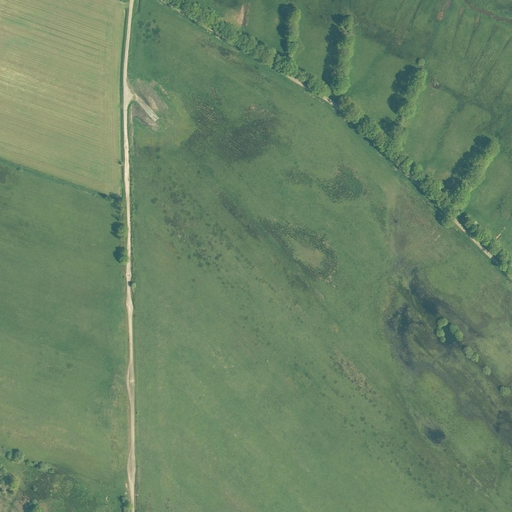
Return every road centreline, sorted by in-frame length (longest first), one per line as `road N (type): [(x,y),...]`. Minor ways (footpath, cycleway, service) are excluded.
road 1 (track): [(132,511),(124,72),(132,0)]
road 2 (track): [(161,0),(330,102),(511,278)]
